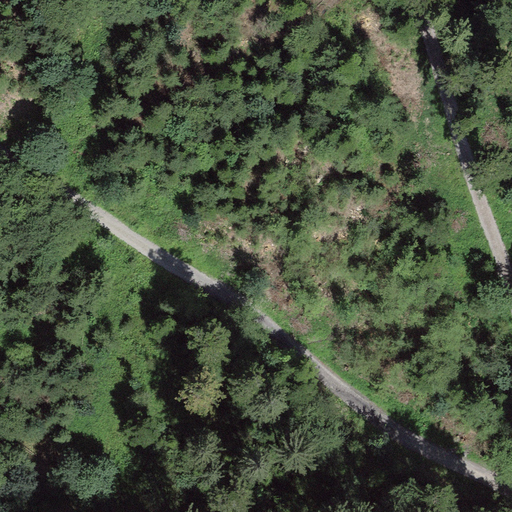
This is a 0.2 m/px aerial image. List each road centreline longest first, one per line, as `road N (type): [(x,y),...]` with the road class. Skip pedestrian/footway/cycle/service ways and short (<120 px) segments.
road 1 (track): [(511,500),(160,257),(0,164)]
road 2 (track): [(511,275),(420,0)]
